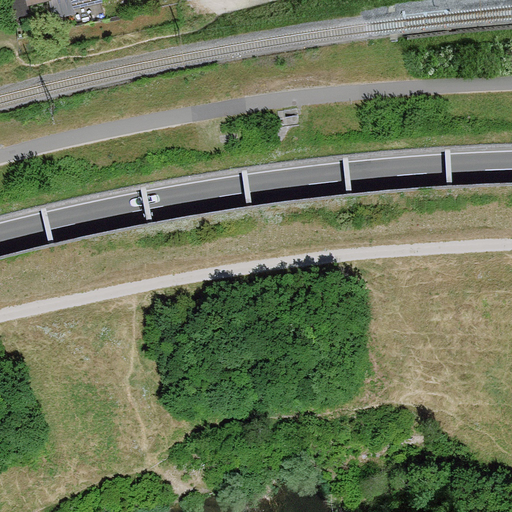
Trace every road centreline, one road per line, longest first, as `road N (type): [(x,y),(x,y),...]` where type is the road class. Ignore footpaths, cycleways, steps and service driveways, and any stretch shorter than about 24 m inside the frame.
road 1 (motorway): [(0,306),(297,249),(511,231)]
road 2 (motorway): [(511,169),(231,194),(0,241)]
